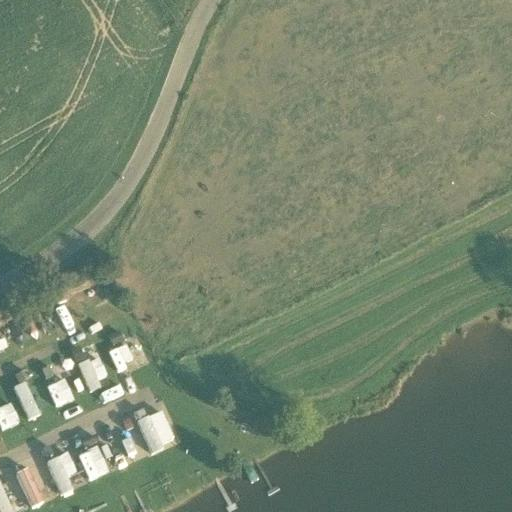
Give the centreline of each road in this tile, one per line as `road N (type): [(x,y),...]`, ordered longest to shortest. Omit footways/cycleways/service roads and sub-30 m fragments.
road 1 (unclassified): [(0,289),(111,209),(213,0)]
road 2 (track): [(0,463),(144,396)]
